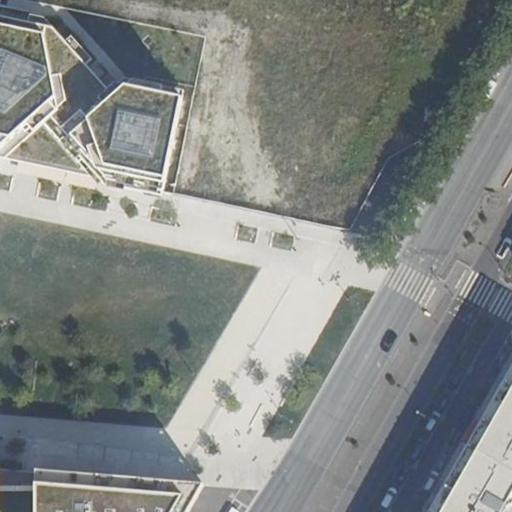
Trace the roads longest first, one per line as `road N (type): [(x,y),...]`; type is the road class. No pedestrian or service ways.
road 1 (secondary): [(511,76),(323,422)]
road 2 (secondary): [(348,511),(511,223)]
road 3 (unknown): [(125,0),(208,14),(233,32),(203,237)]
road 4 (residential): [(397,511),(511,308)]
